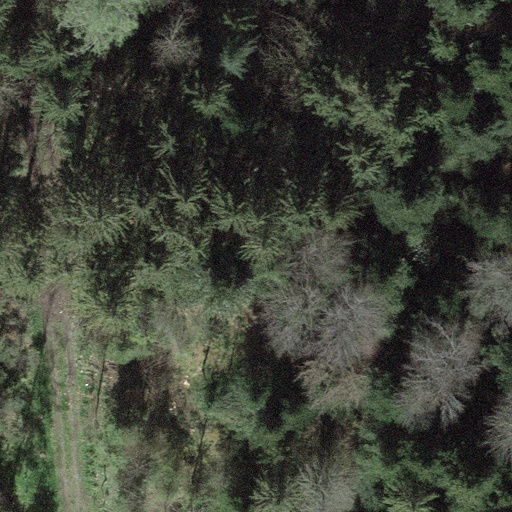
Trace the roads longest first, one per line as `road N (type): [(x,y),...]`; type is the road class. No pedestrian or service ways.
road 1 (track): [(40,0),(72,295),(50,511)]
road 2 (track): [(286,511),(511,322)]
